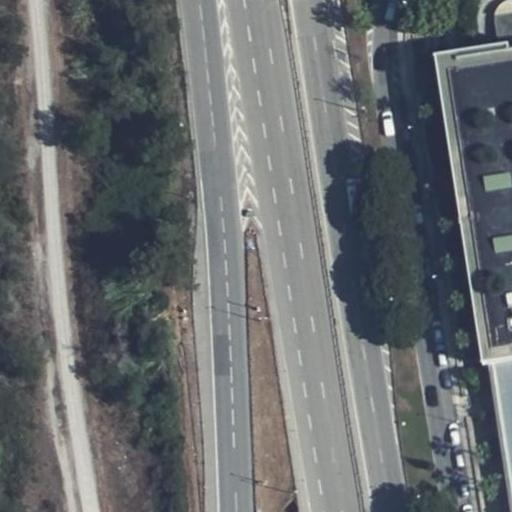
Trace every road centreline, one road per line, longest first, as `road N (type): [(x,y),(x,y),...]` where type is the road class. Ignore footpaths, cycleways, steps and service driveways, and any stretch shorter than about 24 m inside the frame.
road 1 (primary): [(256,0),(341,511)]
road 2 (primary): [(392,511),(307,0)]
road 3 (tertiary): [(452,511),(391,146),(387,0)]
road 4 (track): [(93,511),(46,255),(32,0)]
road 5 (motorway): [(197,0),(230,344),(236,511)]
